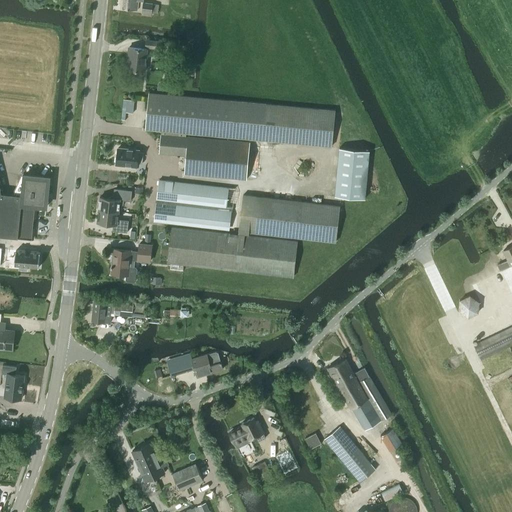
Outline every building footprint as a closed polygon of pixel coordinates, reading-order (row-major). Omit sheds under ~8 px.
[(123,0),(123,9),(137,11),(138,0),(123,0)] [(158,13),(158,5),(143,3),(141,15),(151,16),(151,15),(154,15),(154,13),(158,13)] [(161,49),(162,42),(146,40),(145,47),(161,49)] [(145,72),(147,50),(129,48),(128,56),(130,56),(128,70),(145,72)] [(175,91),(176,84),(158,82),(157,90),(175,91)] [(149,93),(146,130),(263,141),(332,147),(336,110),(283,105),(266,104),(149,93)] [(246,179),(250,143),(161,134),(159,153),(187,156),(185,174),(246,179)] [(365,199),(369,151),(338,148),(334,196),(340,196),(365,199)] [(142,164),(143,153),(139,152),(139,151),(118,149),(116,164),(137,167),(137,163),(142,164)] [(0,236),(32,239),(36,206),(47,207),(49,177),(24,175),(23,184),(18,183),(14,191),(14,196),(2,194),(0,185),(0,236)] [(236,231),(241,190),(159,180),(157,199),(175,201),(174,205),(157,203),(154,222),(236,231)] [(131,201),(132,191),(117,189),(116,199),(100,197),(98,210),(118,212),(119,205),(123,205),(124,201),(131,201)] [(336,243),(339,206),(243,195),(239,232),(297,238),(312,240),(336,243)] [(127,233),(128,221),(118,220),(118,212),(98,210),(97,222),(113,224),(112,231),(127,233)] [(313,267),(316,249),(311,249),(297,246),(297,241),(172,227),(167,263),(171,263),(170,270),(183,271),(184,265),(293,277),(294,269),(308,271),(312,272),(313,267)] [(114,249),(111,274),(126,275),(125,280),(127,282),(134,282),(136,281),(137,269),(136,267),(129,266),(130,260),(150,262),(151,246),(139,244),(138,252),(131,251),(114,249)] [(500,271),(503,270),(511,265),(511,247),(503,251),(507,261),(497,265),(500,271)] [(27,270),(27,266),(39,267),(40,253),(30,252),(30,255),(25,254),(25,252),(15,251),(14,265),(19,266),(19,270),(27,270)] [(511,289),(511,265),(503,270),(511,289)] [(467,318),(478,314),(479,302),(470,295),(459,300),(458,311),(467,318)] [(136,306),(94,301),(92,321),(110,323),(111,313),(135,316),(136,311),(145,312),(146,306),(137,305),(136,306)] [(428,356),(431,363),(445,357),(442,350),(448,347),(438,326),(423,333),(432,354),(428,356)] [(511,326),(474,345),(481,359),(511,344),(511,349),(511,351),(511,353),(511,326)] [(0,347),(13,349),(14,331),(0,329),(0,347)] [(193,363),(197,377),(223,369),(219,355),(218,352),(215,351),(190,359),(188,354),(181,356),(184,367),(191,364),(191,363),(193,363)] [(354,373),(345,358),(328,368),(363,428),(365,430),(391,414),(369,376),(364,367),(354,373)] [(172,376),(183,373),(180,363),(169,366),(172,376)] [(7,374),(4,397),(21,399),(24,376),(15,375),(16,367),(2,365),(1,374),(7,374)] [(229,431),(228,431),(237,448),(250,441),(249,439),(256,436),(258,441),(265,438),(263,433),(264,433),(258,421),(256,422),(254,418),(241,424),(242,425),(229,431)] [(360,482),(375,469),(339,427),(324,439),(360,482)] [(390,451),(402,444),(393,428),(381,435),(390,451)] [(158,459),(151,443),(142,447),(155,477),(164,473),(162,467),(167,465),(164,456),(158,459)] [(145,481),(155,477),(142,447),(132,451),(145,481)] [(264,461),(252,467),(261,486),(273,480),(264,461)] [(179,490),(203,480),(196,464),(172,474),(179,490)] [(386,502),(404,493),(399,483),(381,493),(386,502)] [(208,511),(205,503),(197,506),(199,511),(208,511)]
